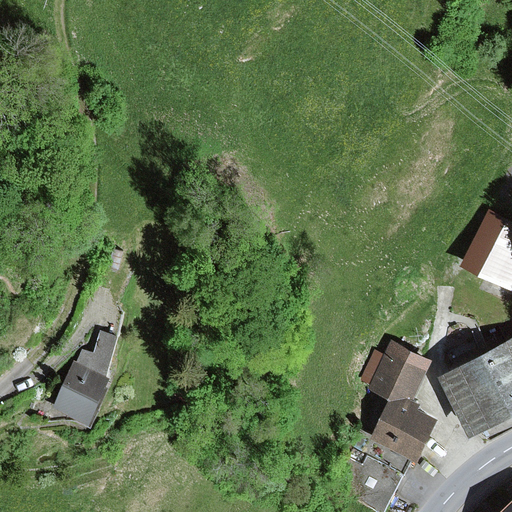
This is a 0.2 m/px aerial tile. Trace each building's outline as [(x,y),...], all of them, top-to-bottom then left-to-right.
[(467,259),(506,276),(511,263),(511,230),(485,218),(467,259)] [(96,351),(84,348),(57,407),(88,421),(109,374),(119,335),(102,330),(96,351)] [(412,456),(421,459),(442,414),(421,404),(423,399),(416,396),(435,356),(393,337),(385,354),(375,349),(361,378),(372,383),(371,386),(394,396),(375,437),(412,456)] [(511,338),(446,373),(475,428),(511,408),(511,338)] [(347,494),(382,511),(383,511),(412,456),(375,437),(354,427),(341,454),(362,465),(347,494)] [(511,511),(511,502),(501,511),(511,511)]
